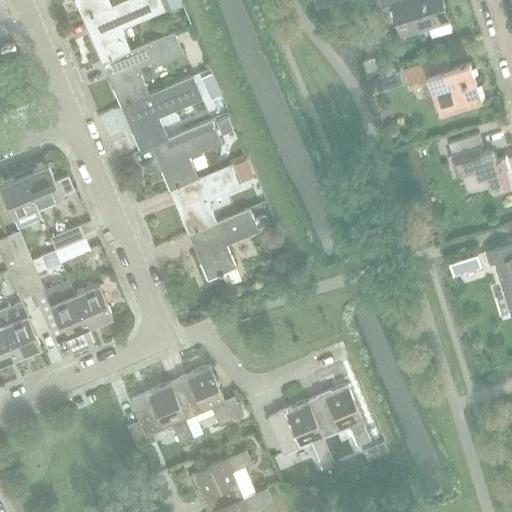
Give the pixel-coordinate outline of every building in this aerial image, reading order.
[(110,3),(111,3),(109,0),(76,0),(83,15),(111,4),(110,3)] [(129,47),(130,47),(121,26),(164,7),(161,0),(118,0),(111,3),(110,3),(111,4),(83,15),(102,60),(130,48),(129,47)] [(383,0),(385,5),(394,2),(403,30),(426,23),(429,33),(452,26),(444,0),(383,0)] [(148,91),(149,91),(140,70),(183,52),(173,29),(130,47),(129,47),(130,48),(102,60),(121,104),(148,92),(148,91)] [(442,69),(438,56),(406,66),(412,85),(427,80),(432,96),(436,95),(439,105),(457,100),(459,106),(482,98),(470,60),(442,69)] [(168,136),(189,127),(168,136),(158,114),(202,96),(192,73),(149,91),(148,91),(148,92),(121,104),(140,149),(151,144),(168,137),(168,136)] [(198,175),(207,171),(197,175),(188,154),(221,140),(211,117),(189,127),(168,136),(168,137),(151,144),(169,188),(198,175)] [(497,157),(496,153),(484,148),(479,131),(449,140),(453,152),(450,153),(456,172),(476,166),(479,175),(488,172),(494,192),(511,186),(511,182),(508,168),(510,167),(506,154),(497,157)] [(24,172),(37,203),(61,193),(48,161),(24,172)] [(217,221),(217,220),(216,220),(207,198),(240,184),(230,161),(207,171),(198,175),(169,188),(188,233),(217,221)] [(0,183),(13,214),(37,203),(24,172),(0,181),(0,183)] [(241,278),(235,265),(226,243),(259,229),(249,206),(228,215),(217,220),(217,221),(188,233),(207,277),(222,271),(228,283),(241,278)] [(56,247),(85,235),(80,222),(51,235),(56,247)] [(21,262),(32,258),(20,228),(8,233),(21,262)] [(0,249),(8,268),(21,262),(8,233),(0,236),(0,249)] [(85,235),(56,247),(61,259),(90,247),(85,235)] [(511,241),(486,250),(489,262),(495,260),(504,291),(496,293),(502,312),(510,309),(511,312),(511,311),(511,241)] [(454,273),(482,264),(478,252),(450,260),(454,273)] [(32,258),(21,262),(33,291),(43,287),(44,286),(32,258)] [(20,297),(33,291),(21,262),(8,268),(20,297)] [(88,323),(75,291),(68,276),(44,286),(43,287),(64,334),(88,323)] [(75,291),(88,323),(112,313),(99,281),(75,291)] [(14,317),(9,305),(0,308),(0,315),(17,354),(41,344),(27,312),(14,317)] [(0,361),(17,354),(0,315),(0,361)] [(185,416),(186,416),(211,405),(219,423),(233,417),(209,362),(169,379),(185,416)] [(194,434),(186,416),(185,416),(169,379),(129,397),(145,433),(172,422),(180,440),(194,434)] [(322,435),(323,434),(349,423),(357,442),(370,436),(347,381),(307,398),(322,435)] [(332,456),(323,434),(322,435),(307,398),(267,415),(282,451),(309,440),(319,462),(332,456)] [(246,447),(191,470),(208,510),(244,495),(244,494),(255,489),(244,464),(252,460),(246,447)] [(244,495),(208,510),(208,511),(251,511),(250,508),(272,498),(266,485),(255,489),(244,494),(244,495)]
